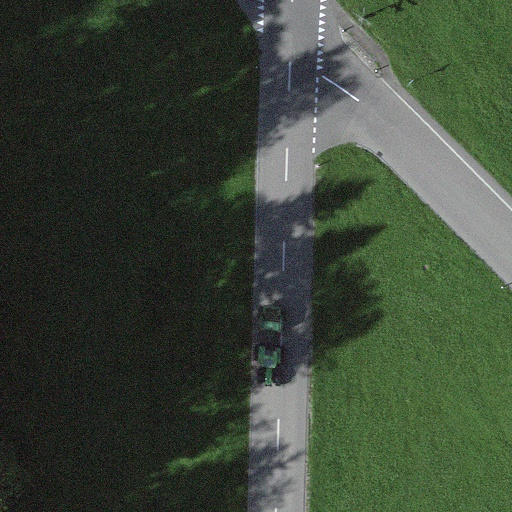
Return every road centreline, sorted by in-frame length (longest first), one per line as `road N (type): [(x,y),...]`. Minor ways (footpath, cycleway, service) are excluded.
road 1 (tertiary): [(297,74),(279,511)]
road 2 (tertiary): [(297,74),(344,93),(511,253)]
